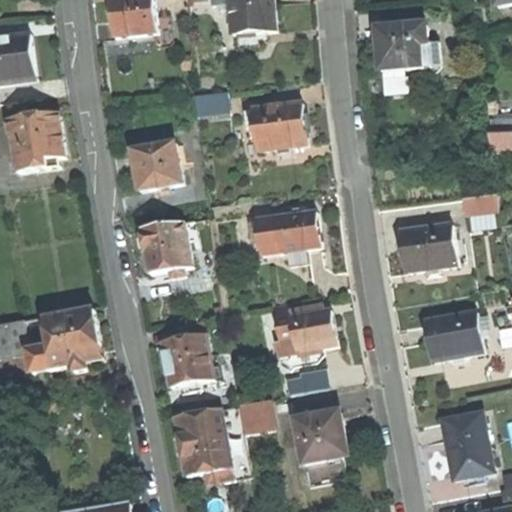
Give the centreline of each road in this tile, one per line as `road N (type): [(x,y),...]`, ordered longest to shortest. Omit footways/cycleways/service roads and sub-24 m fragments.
road 1 (residential): [(415,511),(358,181),(347,166),(329,0)]
road 2 (residential): [(80,0),(109,251),(166,511)]
